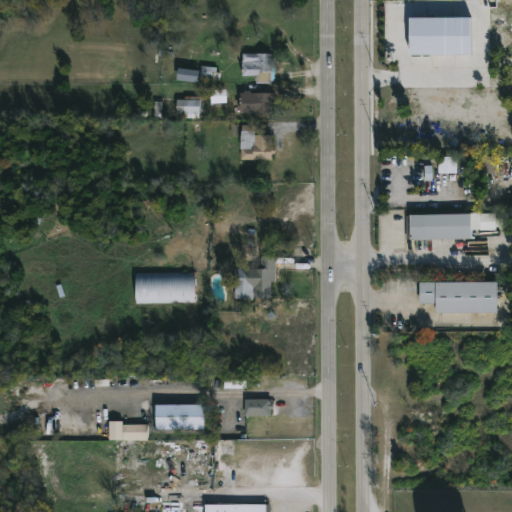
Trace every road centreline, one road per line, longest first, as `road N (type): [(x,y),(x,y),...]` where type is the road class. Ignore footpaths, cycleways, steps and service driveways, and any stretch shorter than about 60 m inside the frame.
road 1 (secondary): [(361,511),(359,0)]
road 2 (secondary): [(329,0),(331,496)]
